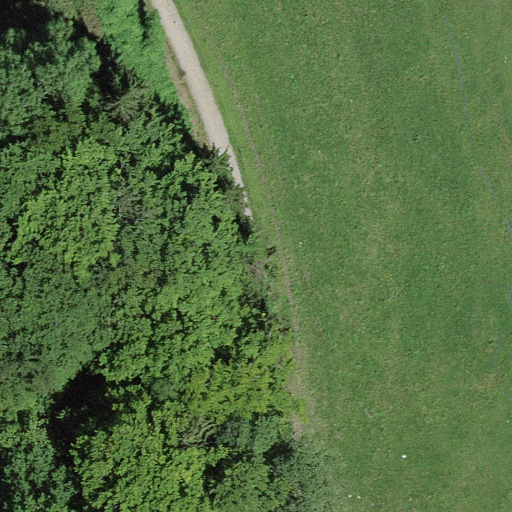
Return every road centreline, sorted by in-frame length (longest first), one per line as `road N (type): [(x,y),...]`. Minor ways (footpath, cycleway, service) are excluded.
road 1 (track): [(268,511),(275,396),(260,283),(223,137),(161,0)]
road 2 (residential): [(0,121),(36,134),(102,225),(248,511)]
